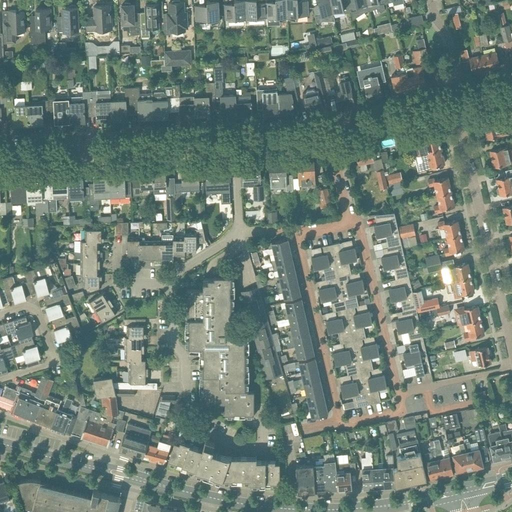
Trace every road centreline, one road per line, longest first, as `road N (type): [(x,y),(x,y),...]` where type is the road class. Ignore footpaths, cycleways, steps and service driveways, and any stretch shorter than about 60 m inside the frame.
road 1 (residential): [(339,424),(402,411),(359,225),(349,226)]
road 2 (residential): [(511,352),(456,104)]
road 3 (residential): [(0,153),(235,142)]
road 4 (tertiary): [(135,478),(251,505),(360,508)]
road 5 (residential): [(339,424),(295,229)]
road 6 (residential): [(0,379),(54,362),(36,311),(0,313)]
road 7 (tertiary): [(0,444),(135,478)]
road 8 (residential): [(328,134),(456,104)]
